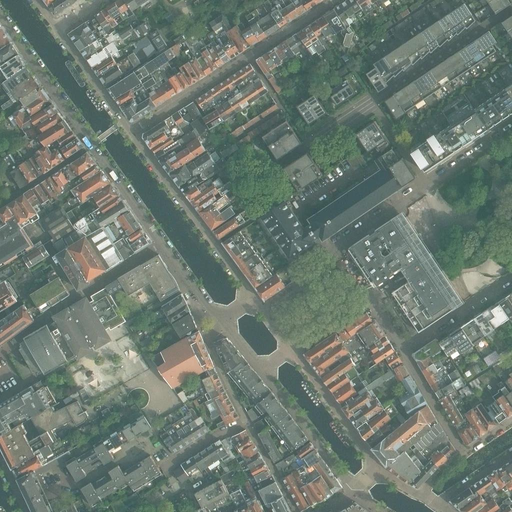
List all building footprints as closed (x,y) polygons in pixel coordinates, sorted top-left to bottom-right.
[(74,0),(55,0),(48,5),(55,15),(66,8),(76,2),(74,0)] [(124,0),(119,0),(115,3),(121,13),(124,11),(128,17),(134,14),(132,11),(124,0)] [(124,0),(132,11),(147,0),(124,0)] [(262,0),(257,3),(260,8),(265,5),(264,3),(262,0)] [(281,0),(280,0),(278,2),(283,9),(280,11),(287,23),(294,19),(281,0)] [(290,0),(281,0),(294,19),(301,15),(292,3),(290,0)] [(300,0),(296,0),(292,3),(301,15),(307,10),(301,1),(300,0)] [(318,4),(315,0),(302,0),(301,1),(307,10),(318,4)] [(366,15),(367,15),(356,0),(348,0),(347,1),(360,19),(365,16),(368,21),(369,20),(366,15)] [(369,0),(356,0),(367,15),(375,9),(375,8),(372,5),(372,4),(369,0)] [(511,3),(511,2),(510,0),(496,0),(490,5),(496,14),(511,3)] [(271,7),(272,6),(268,1),(264,3),(265,5),(271,13),(280,28),(287,23),(280,11),(276,6),(272,9),(271,7)] [(347,1),(341,5),(349,18),(352,16),(356,22),(360,19),(347,1)] [(115,3),(107,9),(113,19),(119,15),(123,20),(124,20),(125,20),(125,19),(128,17),(124,11),(121,13),(115,3)] [(466,27),(465,28),(467,29),(476,21),(472,15),(464,4),(455,10),(466,27)] [(341,5),(334,9),(347,28),(349,26),(349,27),(350,26),(346,20),(349,18),(341,5)] [(258,8),(251,13),(254,18),(261,28),(267,36),(273,32),(264,18),(258,8)] [(107,9),(102,12),(113,28),(123,20),(124,20),(123,20),(119,15),(113,19),(107,9)] [(349,28),(349,27),(349,26),(347,28),(334,9),(325,15),(337,34),(333,36),(347,55),(354,34),(349,28)] [(407,9),(400,14),(403,18),(410,13),(407,9)] [(455,10),(446,16),(457,33),(456,34),(458,35),(465,28),(466,27),(455,10)] [(170,11),(164,15),(170,24),(175,20),(170,11)] [(102,12),(96,16),(108,35),(111,33),(114,36),(117,34),(113,28),(102,12)] [(280,28),(271,13),(264,18),(273,32),(280,28)] [(126,19),(130,25),(134,30),(135,29),(141,25),(134,14),(128,17),(125,19),(125,20),(126,19)] [(223,15),(209,24),(217,35),(220,33),(225,30),(240,53),(250,47),(237,26),(232,29),(223,15)] [(325,15),(316,21),(327,40),(333,36),(337,34),(325,15)] [(511,15),(502,22),(508,32),(511,28),(511,15)] [(96,16),(90,20),(96,29),(101,38),(102,39),(105,37),(108,35),(96,16)] [(446,16),(437,22),(448,39),(448,40),(449,41),(456,34),(457,33),(446,16)] [(254,18),(248,22),(250,26),(252,28),(260,41),(267,36),(261,28),(254,18)] [(90,20),(69,34),(75,43),(96,29),(90,20)] [(328,41),(327,40),(316,21),(310,25),(319,40),(318,40),(321,45),(323,45),(323,46),(326,44),(325,42),(328,41)] [(141,25),(135,29),(140,37),(150,30),(145,22),(141,25)] [(428,28),(439,45),(439,46),(440,47),(448,40),(448,39),(437,22),(428,28)] [(241,23),(237,26),(250,47),(250,46),(250,47),(260,41),(252,28),(250,26),(246,29),(241,23)] [(130,25),(118,33),(121,37),(123,40),(130,35),(129,34),(134,31),(134,30),(130,25)] [(304,29),(313,44),(311,45),(316,53),(320,50),(319,48),(322,46),(323,46),(323,45),(321,45),(318,40),(319,40),(310,25),(304,29)] [(2,30),(2,29),(1,28),(0,28),(0,49),(11,43),(2,30)] [(430,51),(430,52),(431,53),(439,46),(439,45),(428,28),(419,34),(430,51)] [(96,29),(75,43),(81,51),(101,38),(96,29)] [(311,45),(313,44),(304,29),(298,33),(307,47),(305,49),(306,51),(305,52),(308,57),(305,59),(308,64),(313,61),(310,57),(312,55),(316,53),(311,45)] [(157,30),(149,36),(159,52),(168,46),(157,30)] [(191,30),(174,41),(177,44),(185,57),(199,80),(207,75),(189,48),(185,41),(194,35),(191,30)] [(225,30),(220,33),(235,56),(240,53),(225,30)] [(496,51),(492,46),(497,43),(489,31),(480,37),(479,36),(474,39),(487,58),(496,51)] [(217,35),(215,36),(216,37),(230,59),(235,56),(220,33),(217,35)] [(298,33),(291,37),(301,52),(305,49),(307,47),(298,33)] [(419,34),(410,40),(421,57),(421,58),(422,59),(430,52),(430,51),(419,34)] [(209,52),(206,47),(201,40),(199,42),(194,35),(185,41),(189,48),(207,75),(219,67),(209,52)] [(105,43),(108,41),(105,37),(102,39),(101,38),(81,51),(88,61),(104,51),(105,51),(104,49),(108,46),(105,43)] [(135,45),(140,52),(135,55),(141,64),(157,53),(146,37),(135,45)] [(216,37),(209,41),(211,44),(224,63),(230,59),(216,37)] [(291,37),(286,41),(295,55),(292,57),(295,62),(298,61),(304,57),(305,59),(308,57),(305,52),(306,51),(305,49),(301,52),(291,37)] [(379,38),(372,44),(374,47),(382,42),(379,38)] [(469,42),(470,44),(466,47),(478,64),(487,58),(474,39),(469,42)] [(401,46),(412,63),(412,64),(413,65),(421,58),(421,57),(410,40),(401,46)] [(292,57),(295,55),(286,41),(280,45),(292,64),(295,62),(292,57)] [(0,67),(18,54),(11,43),(0,49),(0,67)] [(114,44),(108,48),(111,52),(107,54),(105,51),(104,51),(88,61),(93,68),(118,52),(119,52),(114,44)] [(176,62),(185,57),(177,44),(170,49),(175,58),(168,63),(167,63),(184,89),(191,85),(182,71),(176,62)] [(209,52),(219,67),(224,63),(211,44),(206,47),(209,52)] [(280,45),(274,49),(285,67),(292,64),(280,45)] [(370,46),(365,51),(367,55),(373,51),(370,46)] [(403,69),(403,70),(404,71),(412,64),(412,63),(401,46),(392,52),(403,69)] [(461,48),(456,51),(469,70),(478,64),(466,47),(462,49),(461,48)] [(170,49),(162,54),(168,63),(175,58),(170,49)] [(274,49),(268,52),(277,66),(280,71),(285,67),(274,49)] [(118,52),(93,68),(98,76),(117,64),(113,57),(114,57),(117,59),(123,55),(120,50),(119,52),(118,52)] [(456,51),(451,54),(452,56),(448,59),(460,76),(469,70),(456,51)] [(262,57),(256,60),(256,61),(265,73),(269,80),(273,77),(271,74),(270,71),(277,66),(268,52),(262,57)] [(394,76),(395,77),(403,70),(403,69),(392,52),(383,58),(394,75),(394,76)] [(117,64),(98,76),(106,86),(123,75),(141,64),(135,55),(133,53),(117,64)] [(18,54),(0,67),(2,71),(1,72),(0,71),(0,81),(4,78),(5,77),(4,76),(5,75),(24,62),(18,54)] [(161,55),(155,59),(160,67),(167,63),(168,63),(162,54),(161,55)] [(185,57),(176,62),(182,71),(191,85),(199,80),(185,57)] [(383,58),(374,64),(376,67),(386,83),(394,76),(394,75),(383,58)] [(155,59),(153,61),(158,69),(140,80),(141,83),(115,99),(121,106),(146,90),(152,86),(160,82),(167,77),(160,68),(160,67),(155,59)] [(443,60),(438,63),(451,82),(460,76),(448,59),(444,61),(443,60)] [(153,61),(108,89),(115,99),(141,83),(140,80),(158,69),(153,61)] [(24,62),(5,75),(8,79),(27,66),(24,62)] [(160,67),(160,68),(167,77),(177,93),(184,89),(167,63),(160,67)] [(438,63),(433,66),(434,68),(430,71),(442,88),(451,82),(438,63)] [(259,78),(255,73),(250,64),(244,69),(252,82),(259,78)] [(4,82),(0,85),(0,87),(2,90),(4,88),(8,94),(33,76),(27,66),(8,79),(4,82)] [(376,67),(366,74),(379,92),(388,86),(388,85),(386,83),(376,67)] [(345,68),(339,71),(342,76),(348,73),(345,68)] [(244,69),(238,73),(246,86),(252,82),(244,69)] [(339,71),(331,76),(334,81),(342,76),(339,71)] [(425,72),(420,75),(433,94),(442,88),(430,71),(426,73),(425,72)] [(238,73),(231,77),(240,90),(246,87),(246,86),(238,73)] [(416,80),(412,83),(424,100),(433,94),(420,75),(415,78),(416,80)] [(8,94),(11,99),(9,101),(1,107),(3,111),(12,105),(20,99),(21,99),(40,86),(40,85),(33,76),(8,94)] [(167,77),(160,82),(170,98),(177,93),(167,77)] [(230,90),(229,90),(232,96),(233,95),(240,91),(240,90),(231,77),(225,81),(230,90)] [(273,77),(269,80),(277,92),(278,94),(283,91),(273,77)] [(252,82),(261,96),(267,92),(259,78),(252,82)] [(327,79),(321,83),(326,91),(332,87),(331,85),(327,79)] [(229,90),(230,90),(225,81),(216,87),(224,101),(227,99),(232,96),(229,90)] [(160,82),(152,86),(163,102),(170,98),(160,82)] [(246,86),(246,87),(255,101),(261,96),(252,82),(246,86)] [(407,84),(402,87),(415,106),(424,100),(412,83),(408,85),(407,84)] [(349,84),(331,96),(337,106),(355,94),(349,84)] [(20,99),(23,103),(17,107),(19,110),(12,115),(8,118),(14,127),(18,124),(22,129),(29,125),(27,121),(28,120),(53,104),(40,86),(21,99),(20,99)] [(152,86),(146,90),(151,96),(150,97),(156,106),(163,102),(152,86)] [(216,87),(209,91),(218,105),(221,103),(224,101),(216,87)] [(240,90),(240,91),(248,105),(255,101),(246,87),(240,90)] [(398,92),(394,95),(405,112),(415,106),(402,87),(397,90),(398,92)] [(506,89),(506,88),(498,94),(511,114),(511,113),(511,97),(507,91),(506,89)] [(146,90),(121,106),(125,113),(131,121),(132,121),(133,121),(134,121),(156,106),(150,97),(151,96),(146,90)] [(209,91),(203,96),(212,109),(215,107),(214,107),(218,105),(209,91)] [(240,91),(233,95),(242,109),(248,105),(240,91)] [(306,100),(318,119),(327,113),(315,94),(306,100)] [(498,94),(490,99),(503,119),(511,114),(498,94)] [(232,96),(227,99),(236,113),(242,109),(233,95),(232,96)] [(394,95),(384,101),(397,119),(406,113),(405,112),(394,95)] [(203,96),(196,100),(202,109),(205,114),(212,109),(203,96)] [(224,101),(221,103),(230,117),(236,113),(227,99),(224,101)] [(490,99),(482,104),(495,124),(503,119),(490,99)] [(306,100),(296,106),(309,125),(318,119),(306,100)] [(194,130),(183,137),(187,143),(199,136),(210,129),(203,118),(202,117),(193,102),(189,105),(197,116),(187,123),(191,124),(194,130)] [(218,105),(214,107),(215,107),(216,110),(223,121),(230,117),(221,103),(218,105)] [(28,120),(27,121),(29,125),(31,123),(34,128),(58,112),(53,104),(28,120)] [(482,104),(474,110),(487,129),(494,125),(495,124),(482,104)] [(189,105),(185,107),(189,113),(182,118),(178,112),(171,117),(178,128),(187,123),(197,116),(189,105)] [(275,105),(261,114),(263,118),(278,108),(275,105)] [(214,112),(203,118),(210,129),(221,123),(223,121),(216,110),(214,112)] [(474,110),(451,125),(464,145),(487,130),(487,129),(474,110)] [(26,136),(19,140),(23,145),(24,144),(24,145),(64,120),(58,112),(34,128),(33,128),(24,134),(26,136)] [(278,114),(248,134),(251,138),(281,119),(278,114)] [(243,126),(245,129),(260,120),(258,116),(243,126)] [(144,134),(143,138),(147,143),(170,128),(174,134),(180,130),(178,128),(171,117),(144,134)] [(37,151),(36,152),(39,151),(45,147),(71,129),(64,120),(24,145),(29,152),(35,148),(37,151)] [(282,157),(302,144),(286,121),(262,137),(272,152),(277,160),(282,157)] [(411,121),(404,126),(406,129),(414,124),(411,121)] [(374,122),(365,128),(377,146),(379,150),(389,143),(374,122)] [(451,125),(443,130),(456,150),(464,145),(451,125)] [(243,126),(230,134),(233,137),(242,131),(242,132),(245,129),(243,126)] [(170,128),(147,143),(151,148),(174,134),(170,128)] [(365,128),(356,134),(368,152),(377,146),(365,128)] [(71,129),(45,147),(51,155),(57,150),(77,138),(71,129)] [(174,134),(151,148),(155,155),(183,137),(180,130),(174,134)] [(438,131),(434,134),(448,156),(456,150),(443,130),(439,133),(438,131)] [(247,134),(248,136),(236,143),(239,148),(251,140),(250,139),(251,138),(248,134),(247,134)] [(421,145),(411,152),(424,172),(439,162),(448,156),(434,134),(427,138),(428,140),(421,145)] [(187,143),(160,160),(170,174),(185,164),(206,151),(199,140),(201,139),(199,136),(187,143)] [(155,155),(156,155),(160,160),(187,143),(183,137),(155,155)] [(57,150),(61,155),(65,160),(84,147),(77,138),(57,150)] [(224,158),(238,149),(235,144),(228,148),(221,153),(224,158)] [(52,168),(65,160),(61,155),(57,150),(51,155),(45,147),(39,151),(52,168)] [(392,149),(382,155),(402,186),(416,177),(403,157),(399,159),(392,149)] [(33,155),(34,156),(33,157),(45,173),(52,168),(39,151),(36,152),(36,153),(33,155)] [(81,157),(61,170),(74,188),(78,185),(73,178),(96,163),(88,152),(87,153),(81,157)] [(185,164),(170,174),(180,187),(202,172),(216,164),(208,152),(194,162),(187,166),(185,164)] [(288,165),(283,168),(288,176),(289,176),(299,191),(323,175),(307,152),(288,165)] [(3,159),(3,160),(7,165),(7,166),(6,166),(10,173),(21,188),(29,183),(16,163),(10,154),(3,159)] [(354,154),(346,159),(346,160),(352,168),(359,164),(360,163),(358,161),(359,161),(358,159),(354,154)] [(308,219),(312,224),(308,226),(304,229),(312,241),(317,237),(319,236),(320,236),(323,240),(402,186),(382,156),(375,160),(382,170),(308,219)] [(33,157),(26,161),(37,178),(45,173),(33,157)] [(202,172),(207,179),(221,170),(222,172),(230,167),(225,161),(224,158),(216,164),(202,172)] [(23,159),(16,163),(29,183),(36,178),(37,178),(26,161),(25,162),(23,159)] [(96,163),(73,178),(78,185),(101,170),(96,163)] [(61,170),(53,175),(65,194),(71,190),(74,188),(61,170)] [(74,188),(71,190),(75,197),(106,177),(101,170),(78,185),(74,188)] [(180,187),(184,193),(197,185),(207,179),(202,172),(180,187)] [(53,175),(46,180),(59,198),(65,194),(53,175)] [(75,197),(76,197),(74,198),(76,201),(78,200),(81,204),(90,198),(111,185),(106,177),(75,197)] [(39,185),(49,200),(54,197),(56,201),(58,200),(59,199),(59,198),(46,180),(39,185)] [(224,185),(222,182),(218,185),(216,181),(213,182),(214,183),(215,185),(190,201),(194,206),(224,185)] [(224,185),(194,206),(199,212),(234,187),(230,181),(229,182),(224,185)] [(184,193),(186,195),(190,201),(215,185),(214,183),(213,182),(207,185),(205,182),(198,187),(197,185),(184,193)] [(39,185),(32,189),(41,202),(44,207),(50,202),(49,200),(39,185)] [(94,205),(82,213),(85,217),(89,214),(89,215),(119,195),(111,185),(90,198),(94,205)] [(232,202),(229,197),(237,192),(234,187),(199,212),(207,223),(221,214),(221,213),(233,204),(232,203),(232,202)] [(24,194),(37,213),(41,211),(36,205),(41,202),(32,189),(29,191),(24,194)] [(0,210),(0,218),(5,226),(0,229),(0,267),(9,262),(15,258),(21,254),(34,246),(34,245),(23,228),(39,218),(37,214),(37,213),(24,194),(0,210)] [(119,195),(89,215),(93,221),(123,201),(119,195)] [(233,204),(221,213),(221,214),(207,223),(212,229),(226,220),(235,214),(231,208),(233,207),(232,206),(234,205),(236,207),(242,203),(239,198),(232,202),(232,203),(233,204)] [(59,209),(56,211),(49,215),(41,219),(53,239),(51,240),(59,253),(56,255),(59,260),(60,260),(78,290),(90,283),(89,281),(105,271),(106,272),(127,259),(116,243),(104,226),(130,211),(123,201),(93,221),(89,215),(89,214),(85,217),(79,220),(75,215),(69,219),(62,207),(59,209)] [(285,201),(261,217),(289,258),(291,257),(313,242),(312,241),(304,229),(285,201)] [(248,208),(214,232),(220,239),(235,229),(235,228),(239,225),(240,225),(253,216),(248,208)] [(41,211),(37,214),(39,218),(41,219),(49,215),(45,209),(41,211)] [(130,211),(104,226),(116,243),(117,242),(141,227),(139,223),(130,211)] [(395,217),(375,231),(376,232),(370,236),(369,235),(349,248),(349,249),(352,247),(357,256),(356,257),(357,257),(358,257),(364,266),(363,266),(363,267),(364,266),(370,275),(369,276),(370,276),(371,276),(377,285),(395,273),(394,272),(400,268),(409,281),(392,293),(417,331),(419,333),(437,320),(454,309),(455,307),(462,302),(436,263),(436,264),(427,251),(428,251),(409,223),(406,218),(402,213),(395,217)] [(128,244),(127,244),(132,241),(134,242),(146,234),(141,227),(117,242),(121,248),(128,244)] [(240,231),(223,243),(234,258),(251,246),(240,231)] [(117,242),(116,243),(127,259),(136,253),(152,243),(146,234),(134,242),(132,241),(127,244),(128,244),(121,248),(117,242)] [(24,258),(30,267),(29,267),(30,268),(50,256),(49,255),(43,246),(43,245),(41,241),(34,245),(34,246),(21,254),(23,258),(24,258)] [(251,246),(234,258),(244,272),(262,261),(251,246)] [(153,287),(152,289),(153,291),(154,291),(156,292),(161,301),(180,290),(179,288),(178,285),(177,283),(176,280),(174,278),(173,277),(172,275),(171,274),(170,272),(169,271),(159,255),(141,266),(140,265),(118,278),(128,296),(150,283),(153,287)] [(262,261),(244,272),(255,287),(273,276),(262,261)] [(13,294),(5,281),(17,273),(9,262),(0,267),(0,311),(16,302),(17,301),(13,294)] [(290,269),(290,268),(288,266),(284,268),(293,281),(297,278),(295,275),(294,275),(293,272),(292,272),(292,271),(290,269)] [(285,287),(276,274),(273,276),(255,287),(265,301),(267,300),(275,294),(276,294),(276,293),(278,292),(284,288),(285,287)] [(68,296),(70,295),(59,277),(50,283),(61,300),(65,298),(68,296)] [(50,283),(40,289),(51,306),(56,303),(56,304),(59,302),(59,301),(61,300),(50,283)] [(26,342),(20,346),(36,373),(43,370),(44,372),(45,373),(46,373),(47,373),(77,356),(78,358),(92,350),(91,348),(95,345),(96,348),(110,340),(104,329),(107,328),(108,330),(122,322),(125,320),(107,289),(90,299),(93,303),(90,305),(86,299),(72,307),(74,309),(70,311),(68,309),(54,317),(57,321),(48,326),(47,324),(24,338),(26,342)] [(50,308),(50,307),(51,306),(40,289),(31,294),(42,312),(47,309),(50,308)] [(162,306),(163,308),(163,309),(168,316),(187,304),(182,294),(162,306)] [(511,297),(510,294),(496,304),(497,306),(493,308),(492,306),(482,313),(493,329),(509,318),(511,322),(511,321),(511,297)] [(0,345),(8,340),(34,320),(24,304),(20,307),(0,320),(0,345)] [(187,304),(168,316),(173,324),(191,313),(190,312),(187,304)] [(140,308),(124,317),(126,322),(142,312),(140,308)] [(345,327),(352,335),(355,333),(357,336),(358,335),(367,348),(385,336),(375,320),(373,322),(367,312),(366,313),(346,327),(346,326),(345,327)] [(191,313),(173,324),(181,337),(195,328),(197,327),(194,321),(194,319),(193,317),(193,316),(191,315),(191,313)] [(482,313),(473,319),(485,336),(494,330),(493,329),(482,313)] [(461,327),(473,344),(483,337),(485,336),(473,319),(472,319),(461,327)] [(305,353),(305,354),(305,355),(310,363),(344,341),(352,335),(345,327),(305,353)] [(474,346),(473,344),(461,327),(450,335),(459,349),(462,353),(467,350),(471,348),(472,349),(473,348),(472,347),(474,346)] [(162,353),(166,362),(158,367),(172,388),(184,382),(190,379),(214,367),(204,344),(199,331),(162,353)] [(344,341),(310,363),(322,378),(367,348),(358,335),(357,336),(355,333),(352,335),(344,341)] [(442,339),(438,342),(442,348),(448,357),(451,354),(459,349),(450,335),(442,339)] [(141,345),(141,346),(142,346),(143,349),(155,341),(152,336),(147,339),(140,343),(141,345)] [(322,378),(327,386),(351,369),(365,359),(365,360),(370,357),(382,349),(390,343),(385,336),(367,348),(322,378)] [(227,337),(213,343),(227,373),(229,371),(230,371),(244,359),(227,337)] [(414,355),(414,356),(414,357),(418,363),(418,364),(432,355),(432,354),(442,348),(438,342),(436,339),(415,353),(414,353),(414,354),(414,355)] [(382,349),(370,357),(375,364),(383,359),(395,351),(390,343),(382,349)] [(510,353),(507,349),(498,355),(500,359),(501,359),(510,353)] [(495,350),(483,358),(488,367),(501,359),(500,359),(498,355),(495,350)] [(383,359),(390,370),(391,371),(395,369),(402,364),(403,363),(399,358),(401,357),(400,355),(399,356),(398,354),(397,355),(395,351),(383,359)] [(432,355),(418,364),(422,371),(437,362),(432,355)] [(244,359),(230,371),(237,379),(251,367),(244,359)] [(437,362),(422,371),(426,378),(443,368),(438,361),(437,362)] [(502,363),(494,369),(497,374),(505,368),(502,363)] [(395,376),(405,391),(407,389),(401,380),(410,375),(402,364),(395,369),(398,373),(395,375),(395,376)] [(477,365),(472,368),(477,375),(481,372),(477,365)] [(214,367),(190,379),(191,380),(194,379),(194,380),(200,376),(202,380),(217,373),(214,367)] [(251,367),(237,379),(243,388),(258,376),(251,367)] [(443,368),(426,378),(431,385),(448,374),(443,368)] [(351,369),(327,386),(332,393),(358,376),(361,374),(358,369),(353,373),(351,369)] [(390,370),(382,376),(385,381),(386,382),(395,376),(395,375),(398,373),(395,369),(391,371),(390,370)] [(197,383),(200,390),(220,380),(217,373),(202,380),(197,383)] [(448,374),(431,385),(435,392),(446,386),(446,385),(444,382),(447,380),(450,378),(448,374)] [(440,426),(410,375),(401,380),(407,389),(405,391),(390,402),(399,415),(393,418),(400,427),(372,448),(382,460),(381,460),(386,466),(387,466),(440,426)] [(265,384),(258,376),(243,388),(250,396),(265,384)] [(358,376),(332,393),(343,407),(354,399),(353,397),(358,393),(360,395),(367,390),(365,387),(369,385),(365,380),(362,382),(358,376)] [(354,399),(343,407),(342,407),(350,418),(368,406),(374,415),(384,407),(372,390),(385,381),(382,376),(369,385),(365,387),(367,390),(360,395),(354,399)] [(40,381),(40,382),(0,404),(0,437),(23,424),(21,422),(12,427),(10,423),(25,414),(28,419),(31,418),(32,419),(52,407),(54,405),(41,381),(41,380),(40,381)] [(200,390),(203,396),(205,395),(209,393),(223,386),(220,380),(200,390)] [(446,386),(435,392),(440,400),(454,391),(454,392),(457,390),(453,382),(446,386)] [(501,382),(497,384),(501,389),(511,404),(511,391),(509,393),(504,386),(501,382)] [(265,384),(250,396),(257,405),(272,392),(265,384)] [(205,395),(208,401),(205,402),(205,403),(226,393),(223,386),(209,393),(205,395)] [(467,386),(459,392),(461,395),(470,390),(467,386)] [(84,388),(78,391),(82,399),(88,395),(84,388)] [(498,391),(499,392),(493,397),(495,400),(504,412),(507,416),(508,417),(511,414),(511,404),(501,389),(498,391)] [(182,391),(177,394),(181,399),(186,397),(182,391)] [(443,406),(458,397),(454,392),(454,391),(440,400),(439,400),(443,406)] [(272,392),(257,405),(264,413),(267,410),(269,412),(281,403),(279,402),(280,401),(279,401),(272,392)] [(226,393),(205,403),(209,410),(229,399),(226,393)] [(186,397),(181,399),(184,404),(185,406),(190,403),(186,397)] [(458,397),(443,406),(447,413),(461,405),(462,404),(458,397)] [(229,399),(209,410),(212,415),(212,416),(232,405),(229,399)] [(481,403),(473,409),(483,424),(487,431),(496,425),(493,420),(496,418),(499,423),(507,416),(504,412),(495,400),(487,406),(490,411),(487,413),(481,403)] [(32,419),(41,435),(29,442),(24,434),(27,432),(23,424),(0,437),(0,442),(13,468),(39,453),(37,450),(56,439),(52,431),(73,420),(76,426),(85,422),(88,417),(85,412),(83,413),(77,402),(55,412),(52,407),(32,419)] [(357,428),(360,432),(365,439),(366,439),(393,418),(399,415),(390,402),(384,407),(374,415),(357,428)] [(267,416),(273,425),(289,413),(281,404),(281,403),(269,412),(270,414),(267,416)] [(232,405),(212,416),(212,415),(210,416),(212,419),(220,415),(222,419),(236,412),(232,405)] [(464,411),(461,405),(447,413),(451,419),(464,411)] [(368,406),(350,418),(357,428),(374,415),(368,406)] [(191,407),(188,410),(203,434),(210,430),(201,416),(198,418),(191,407)] [(251,409),(247,413),(252,422),(256,420),(259,418),(251,409)] [(483,424),(473,409),(466,414),(468,418),(471,422),(480,436),(487,431),(483,424)] [(188,410),(182,413),(184,416),(183,416),(197,438),(203,434),(188,410)] [(468,418),(466,414),(464,411),(451,419),(455,426),(468,418)] [(138,414),(140,417),(137,419),(138,421),(131,425),(137,436),(151,427),(141,412),(138,414)] [(222,419),(223,421),(217,425),(217,426),(219,428),(225,425),(226,425),(239,418),(236,412),(222,419)] [(289,413),(273,425),(280,434),(295,422),(289,413)] [(183,416),(177,420),(191,442),(197,438),(183,416)] [(99,418),(93,421),(96,427),(102,423),(99,418)] [(367,441),(372,448),(400,427),(393,418),(366,439),(366,440),(366,439),(366,440),(367,441)] [(466,445),(473,441),(465,426),(471,422),(468,418),(455,426),(458,432),(466,445)] [(176,421),(171,424),(185,446),(191,442),(177,420),(175,421),(176,421)] [(254,424),(259,434),(266,430),(261,420),(254,424)] [(302,431),(295,422),(280,434),(286,442),(302,431)] [(471,422),(465,426),(473,441),(480,436),(471,422)] [(131,425),(130,423),(123,427),(125,429),(118,434),(124,444),(137,436),(131,425)] [(171,424),(165,428),(167,431),(179,450),(185,446),(171,424)] [(432,461),(430,457),(437,452),(438,453),(441,451),(446,446),(450,443),(440,426),(387,466),(388,467),(394,472),(398,476),(409,483),(409,484),(415,478),(419,474),(429,464),(432,461)] [(259,434),(258,434),(274,463),(282,458),(266,429),(266,430),(259,434)] [(235,447),(250,437),(246,430),(221,443),(227,452),(230,450),(235,447)] [(110,435),(111,437),(104,442),(110,452),(124,444),(118,434),(116,431),(110,435)] [(179,450),(167,431),(160,436),(173,454),(179,450)] [(302,431),(286,442),(293,451),(308,440),(302,431)] [(37,450),(39,453),(13,468),(18,479),(35,468),(73,445),(68,436),(61,441),(59,437),(56,439),(37,450)] [(250,437),(235,447),(239,453),(235,455),(235,456),(254,444),(250,437)] [(220,440),(213,445),(226,463),(235,458),(236,459),(237,458),(235,456),(235,455),(234,456),(230,450),(227,452),(221,443),(220,440)] [(104,464),(114,459),(110,452),(104,442),(67,465),(77,481),(86,475),(85,473),(103,462),(104,464)] [(310,442),(293,454),(294,454),(295,457),(297,461),(301,458),(315,449),(310,442)] [(441,451),(447,459),(453,455),(456,452),(450,443),(446,446),(441,451)] [(254,444),(235,456),(237,458),(243,455),(244,457),(242,458),(243,460),(258,452),(254,444)] [(72,457),(69,451),(74,448),(73,445),(35,468),(18,479),(30,505),(33,511),(55,511),(48,497),(39,477),(43,476),(42,474),(72,457)] [(221,465),(223,469),(224,468),(227,473),(230,471),(226,463),(213,445),(206,449),(215,463),(218,461),(221,465)] [(212,465),(215,463),(206,449),(200,453),(216,479),(220,477),(223,475),(220,470),(216,472),(212,465)] [(315,449),(301,458),(304,464),(303,465),(308,473),(316,468),(314,464),(322,459),(315,449)] [(437,452),(430,457),(432,461),(438,467),(447,459),(441,451),(438,453),(437,452)] [(258,452),(243,460),(243,461),(245,460),(250,469),(264,462),(258,452)] [(209,475),(207,476),(211,482),(216,479),(200,453),(193,457),(200,468),(202,471),(205,469),(209,475)] [(297,460),(295,457),(294,454),(275,465),(278,471),(297,460)] [(118,465),(109,471),(110,473),(92,485),(91,482),(81,488),(91,505),(128,482),(134,492),(144,486),(142,483),(160,472),(150,456),(123,473),(118,465)] [(193,457),(181,465),(182,466),(188,476),(200,468),(193,457)] [(316,468),(333,492),(342,487),(338,482),(334,476),(322,459),(314,464),(316,468)] [(429,477),(438,467),(432,461),(429,464),(419,474),(415,478),(409,484),(418,489),(422,484),(424,481),(429,477)] [(254,476),(268,468),(264,462),(250,469),(252,473),(248,475),(246,471),(245,472),(249,479),(250,479),(250,478),(254,476)] [(223,475),(220,477),(222,479),(195,493),(203,508),(202,508),(207,506),(215,501),(224,496),(229,493),(224,483),(244,471),(241,465),(230,471),(227,473),(223,475)] [(303,465),(298,468),(318,501),(325,497),(308,473),(303,465)] [(511,474),(505,465),(504,465),(504,466),(497,470),(509,490),(511,488),(511,474)] [(188,476),(182,466),(173,472),(181,484),(188,479),(190,478),(188,476)] [(268,468),(254,476),(255,479),(251,482),(250,479),(249,479),(252,486),(271,475),(268,468)] [(297,469),(292,473),(297,482),(311,506),(318,501),(298,468),(297,469)] [(316,468),(308,473),(325,497),(333,492),(316,468)] [(497,470),(488,476),(495,485),(497,488),(498,490),(499,491),(502,490),(505,494),(510,491),(509,490),(497,470)] [(247,482),(244,483),(251,498),(246,500),(248,505),(248,504),(251,511),(263,511),(261,507),(255,493),(252,486),(249,479),(245,472),(239,476),(242,483),(246,481),(247,482)] [(292,473),(283,479),(285,483),(287,487),(297,482),(292,473)] [(263,488),(275,481),(271,475),(252,486),(255,493),(264,489),(263,488)] [(488,476),(483,479),(490,488),(495,485),(488,476)] [(483,479),(478,483),(485,492),(487,491),(490,488),(483,479)] [(264,489),(255,493),(261,507),(269,502),(269,503),(283,496),(275,482),(275,481),(263,488),(264,489)] [(297,482),(287,487),(289,490),(299,507),(301,511),(311,506),(297,482)] [(478,483),(472,486),(479,496),(485,492),(478,483)] [(490,488),(487,491),(492,498),(499,493),(497,491),(498,490),(497,488),(495,485),(490,488)] [(469,488),(450,501),(460,510),(479,496),(472,486),(469,488)] [(240,489),(231,494),(234,499),(239,511),(251,511),(248,504),(248,505),(246,500),(245,500),(240,489)] [(479,496),(460,510),(463,511),(472,511),(492,498),(487,491),(485,492),(479,496)] [(136,493),(122,501),(125,508),(128,506),(135,501),(139,498),(136,493)] [(234,499),(231,494),(230,495),(229,493),(224,496),(215,501),(220,511),(230,511),(228,508),(228,502),(234,499)] [(503,501),(499,493),(492,498),(472,511),(487,511),(499,504),(500,506),(505,502),(503,501)] [(273,511),(274,511),(291,511),(290,510),(283,496),(269,503),(269,502),(261,507),(263,511),(267,510),(267,511),(273,511)] [(62,510),(79,501),(77,497),(60,506),(62,510)] [(503,501),(505,502),(500,506),(499,504),(487,511),(499,511),(500,511),(503,511),(507,510),(506,508),(509,505),(511,503),(511,502),(509,497),(503,501)] [(120,499),(115,502),(120,511),(125,508),(122,501),(120,499)] [(239,511),(234,499),(228,502),(228,508),(230,511),(239,511)] [(82,506),(79,501),(62,510),(58,511),(78,511),(76,509),(82,506)] [(220,511),(215,501),(207,506),(209,511),(220,511)] [(369,511),(355,502),(345,509),(347,511),(369,511)]
